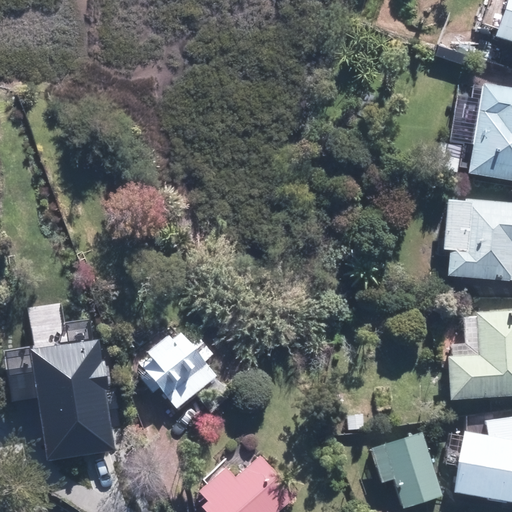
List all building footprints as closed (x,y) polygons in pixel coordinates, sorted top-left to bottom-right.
[(511,0),(501,0),(489,36),(511,43),(511,0)] [(511,87),(479,82),(464,172),(511,179),(511,87)] [(460,145),(436,143),(433,170),(457,172),(460,145)] [(511,202),(440,198),(437,255),(443,256),(442,276),(511,280),(511,202)] [(336,201),(309,205),(313,227),(340,223),(336,201)] [(511,309),(471,311),(474,354),(443,355),(445,399),(511,395),(511,309)] [(172,409),(213,377),(201,362),(212,354),(194,333),(183,341),(176,331),(166,339),(161,333),(139,350),(146,357),(136,365),(143,374),(139,378),(151,392),(156,388),(172,409)] [(94,339),(27,348),(31,373),(9,376),(13,400),(33,398),(42,461),(111,451),(103,390),(106,390),(102,360),(98,361),(94,339)] [(439,493),(418,429),(367,446),(378,481),(388,477),(398,506),(439,493)] [(511,439),(457,430),(445,492),(511,504),(511,439)] [(230,475),(222,466),(195,490),(202,498),(196,504),(202,511),(273,511),(292,495),(254,454),(230,475)]
